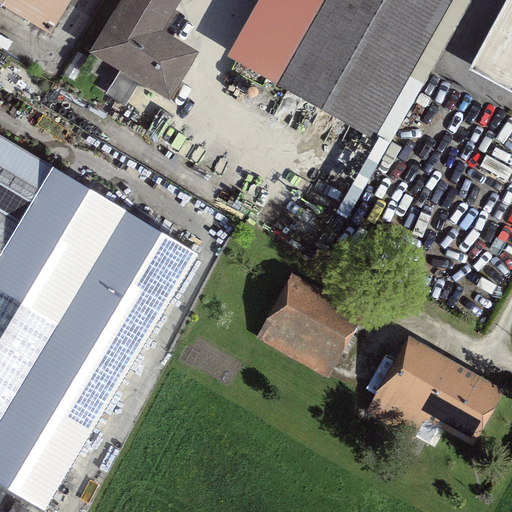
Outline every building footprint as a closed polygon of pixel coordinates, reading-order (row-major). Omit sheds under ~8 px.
[(69,0),(0,0),(0,3),(50,33),(69,0)] [(168,92),(191,54),(155,32),(174,0),(127,0),(110,29),(114,32),(102,53),(126,67),(110,93),(123,101),(139,75),(168,92)] [(324,0),(277,83),(366,132),(441,0),(324,0)] [(511,0),(506,0),(469,68),(511,91),(511,0)] [(145,134),(157,142),(173,116),(160,108),(145,134)] [(0,482),(45,509),(198,254),(0,134),(0,482)] [(262,337),(323,371),(352,318),(291,284),(262,337)] [(473,431),(492,398),(409,350),(373,412),(410,433),(427,404),(473,431)]
